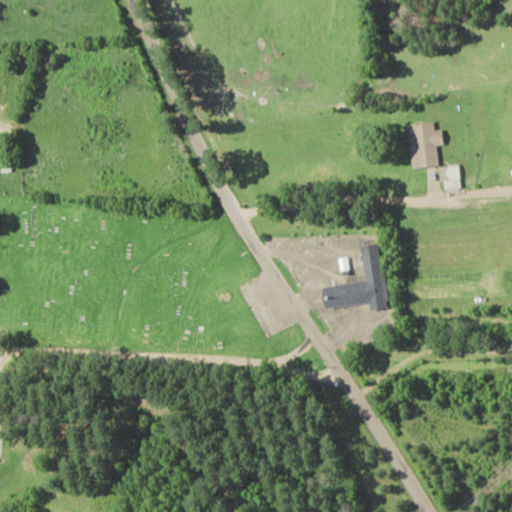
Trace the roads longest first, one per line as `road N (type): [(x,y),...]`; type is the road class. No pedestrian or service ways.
road 1 (residential): [(439,511),(248,190),(155,0)]
road 2 (residential): [(248,190),(511,179)]
